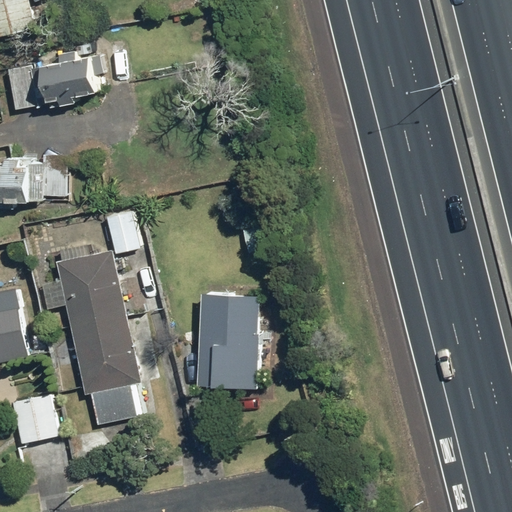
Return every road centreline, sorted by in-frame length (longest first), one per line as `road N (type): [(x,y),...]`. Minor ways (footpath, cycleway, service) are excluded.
road 1 (motorway): [(511,470),(396,0)]
road 2 (residential): [(153,511),(310,482)]
road 3 (motorway): [(476,0),(511,142)]
